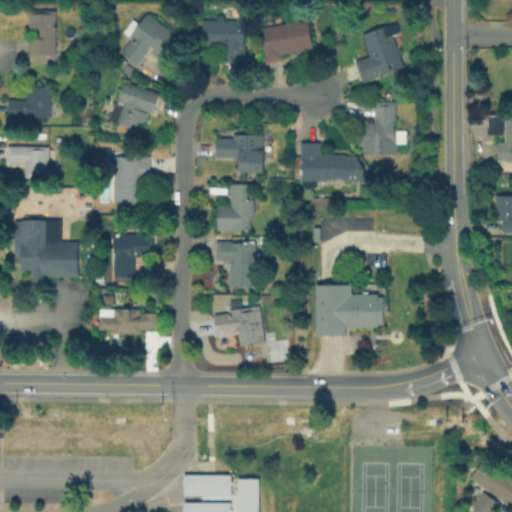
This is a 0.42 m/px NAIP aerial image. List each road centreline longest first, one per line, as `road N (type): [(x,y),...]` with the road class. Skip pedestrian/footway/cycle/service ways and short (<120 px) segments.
road 1 (residential): [(181,386),(185,114),(217,92),(320,93)]
road 2 (tertiary): [(449,0),(452,225)]
road 3 (tertiary): [(181,386),(0,383)]
road 4 (tertiary): [(482,354),(405,384),(309,387)]
road 5 (tertiary): [(452,225),(457,276),(482,354)]
road 6 (tertiary): [(309,387),(181,386)]
